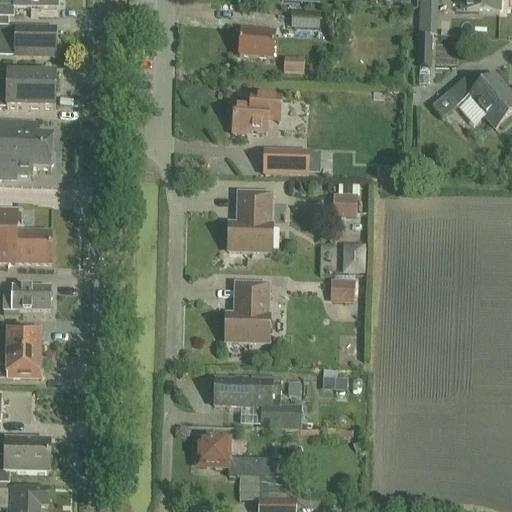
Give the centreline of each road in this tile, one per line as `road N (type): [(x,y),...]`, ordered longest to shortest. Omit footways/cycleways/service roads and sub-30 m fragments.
road 1 (tertiary): [(98,511),(102,137)]
road 2 (residential): [(172,365),(177,215),(163,140)]
road 3 (residential): [(163,140),(166,0)]
road 4 (tertiary): [(102,137),(104,0)]
road 5 (residential): [(166,511),(169,382)]
